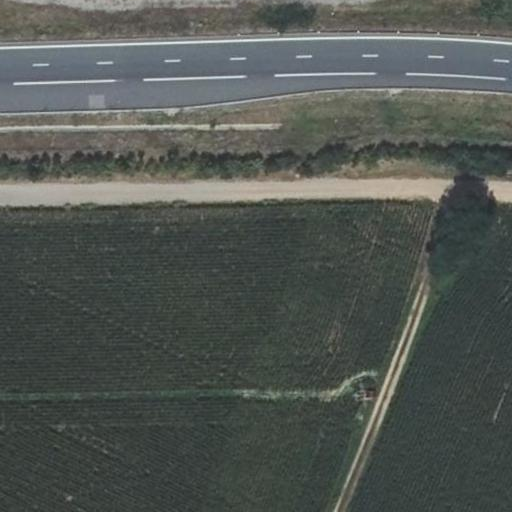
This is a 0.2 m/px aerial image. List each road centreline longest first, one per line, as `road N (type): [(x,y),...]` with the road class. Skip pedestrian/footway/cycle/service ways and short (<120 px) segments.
road 1 (track): [(511,197),(340,180),(0,185)]
road 2 (motorway): [(0,67),(330,56),(511,63)]
road 3 (track): [(468,192),(341,511)]
